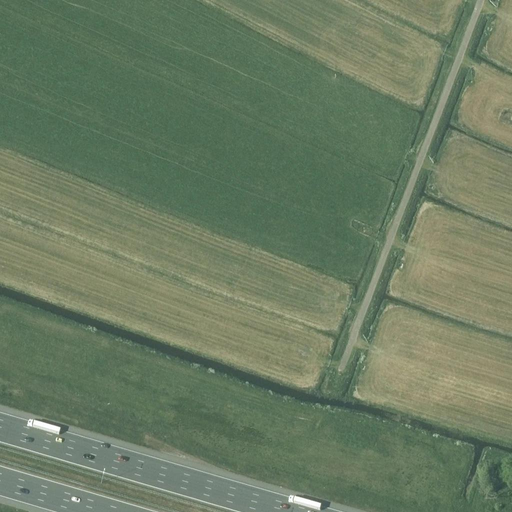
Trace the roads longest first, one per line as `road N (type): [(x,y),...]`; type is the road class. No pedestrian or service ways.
road 1 (unclassified): [(341,371),(482,0)]
road 2 (motorway): [(286,511),(0,430)]
